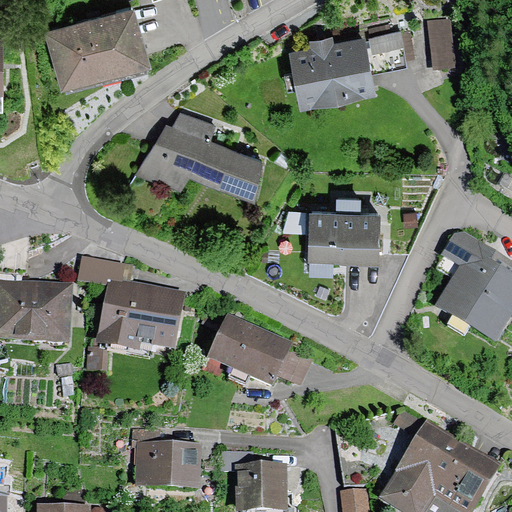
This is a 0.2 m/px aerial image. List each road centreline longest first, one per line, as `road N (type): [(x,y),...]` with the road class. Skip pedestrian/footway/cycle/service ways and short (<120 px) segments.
road 1 (residential): [(52,207),(366,353)]
road 2 (residential): [(52,207),(85,149),(126,111),(297,0)]
road 3 (residential): [(455,201),(366,353)]
road 4 (residential): [(366,353),(511,437)]
road 5 (residential): [(399,77),(456,155),(455,201)]
